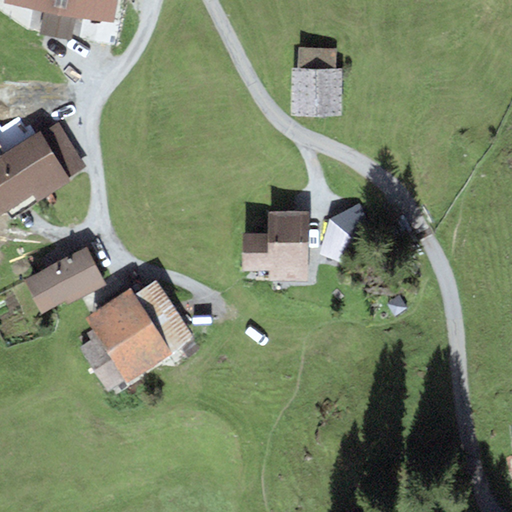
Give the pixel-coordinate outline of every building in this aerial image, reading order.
[(3,0),(3,3),(42,10),(76,16),(113,22),(117,0),(3,0)] [(76,16),(42,10),(38,33),(72,39),(76,16)] [(299,68),(336,68),(337,48),(299,48),(299,68)] [(341,117),(342,68),(336,68),(299,68),(291,68),(291,116),(341,117)] [(59,122),(41,133),(68,178),(86,167),(59,122)] [(40,131),(0,155),(0,213),(32,194),(37,202),(71,182),(68,178),(41,133),(40,131)] [(330,218),(319,254),(337,264),(372,221),(354,205),(330,218)] [(268,210),(268,233),(243,233),(242,271),(267,271),(267,280),(308,281),(309,210),(268,210)] [(87,246),(24,280),(42,314),(65,301),(67,305),(107,284),(105,280),(87,246)] [(134,296),(170,351),(194,335),(158,281),(134,296)] [(134,296),(130,289),(86,318),(94,330),(125,377),(130,384),(173,355),(170,351),(134,296)] [(119,381),(125,377),(94,330),(88,334),(92,340),(80,348),(107,389),(119,381)]
